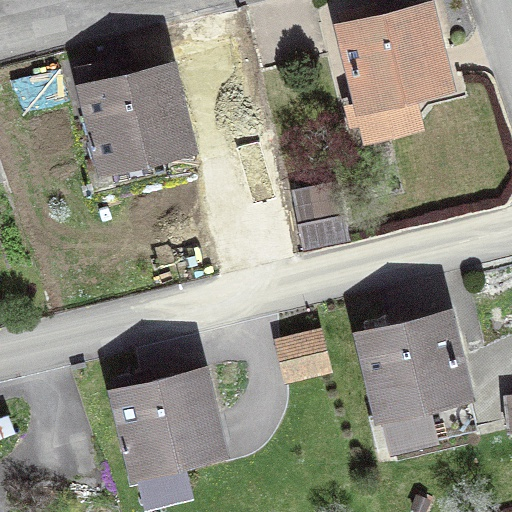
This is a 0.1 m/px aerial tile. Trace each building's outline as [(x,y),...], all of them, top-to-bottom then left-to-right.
[(338,32),(362,121),(459,95),(435,6),(338,32)] [(85,84),(106,178),(200,157),(179,63),(85,84)] [(341,180),(297,189),(310,250),(354,241),(341,180)] [(366,334),(385,421),(480,400),(461,313),(366,334)] [(280,349),(290,389),(333,378),(323,338),(280,349)] [(116,393),(137,478),(234,454),(213,369),(116,393)]
